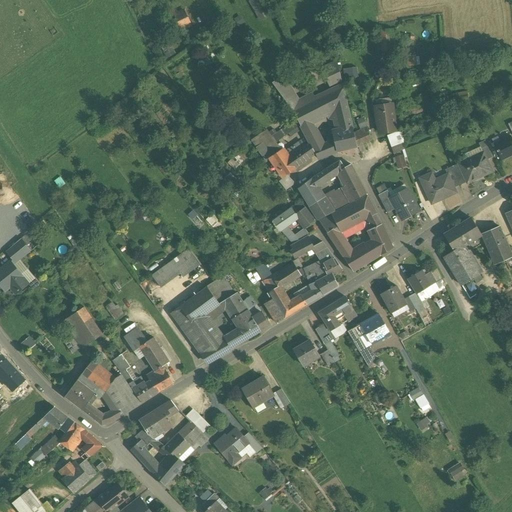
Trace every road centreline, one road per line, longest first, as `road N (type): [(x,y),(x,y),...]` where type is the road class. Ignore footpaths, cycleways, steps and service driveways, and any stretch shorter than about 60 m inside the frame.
road 1 (secondary): [(511,184),(104,435)]
road 2 (track): [(511,403),(426,237)]
road 3 (secondary): [(104,435),(22,367),(0,337)]
